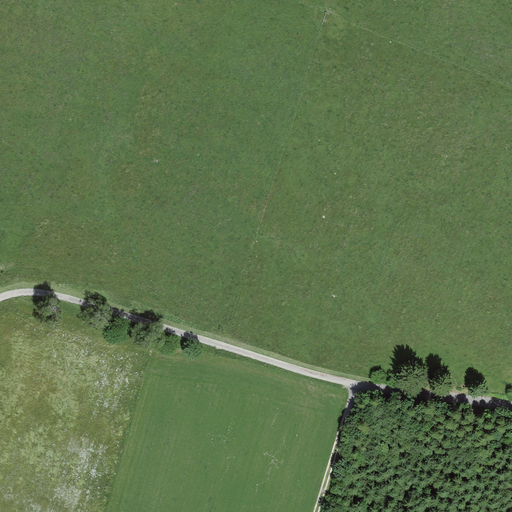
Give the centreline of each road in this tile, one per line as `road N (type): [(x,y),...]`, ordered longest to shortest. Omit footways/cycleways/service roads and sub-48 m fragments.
road 1 (track): [(0,298),(48,293),(314,374),(511,406)]
road 2 (track): [(317,511),(355,383)]
